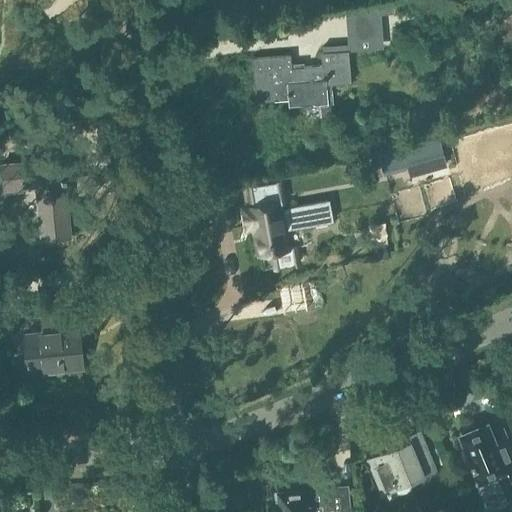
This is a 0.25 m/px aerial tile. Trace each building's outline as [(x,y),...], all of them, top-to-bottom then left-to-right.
[(288,100),(289,107),(321,105),(322,120),(334,119),(331,85),(352,83),(349,51),(378,49),(375,14),(346,16),(349,50),(321,53),(322,65),(292,68),(291,55),(252,58),(256,102),(288,100)] [(26,192),(26,188),(35,187),(41,239),(72,236),(64,156),(34,159),(1,162),(2,174),(3,194),(26,192)] [(281,207),(245,214),(247,226),(254,224),(260,254),(263,269),(299,263),(296,247),(288,248),(286,235),(334,227),(330,207),(282,215),(281,207)] [(42,318),(44,332),(24,334),(28,372),(82,366),(77,315),(42,318)] [(499,477),(504,488),(511,484),(511,452),(503,430),(492,434),(488,425),(477,430),(474,423),(460,429),(461,433),(460,434),(467,450),(461,452),(467,465),(471,464),(473,469),(475,468),(479,480),(482,479),(483,483),(499,477)] [(411,449),(409,443),(370,459),(384,493),(422,476),(424,483),(438,477),(424,443),(411,449)] [(269,511),(351,511),(349,486),(279,493),(280,503),(269,504),(270,511),(269,511)]
